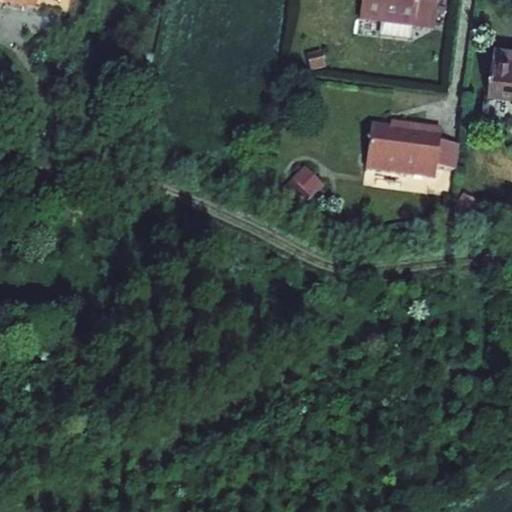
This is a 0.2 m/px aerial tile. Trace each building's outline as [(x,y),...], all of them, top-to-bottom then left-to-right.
[(353,0),(350,23),(428,33),(431,0),(353,0)] [(485,43),(479,93),(511,97),(511,53),(506,52),(506,46),(485,43)] [(412,128),(381,124),(380,130),(412,134),(412,128)] [(380,130),(358,128),(353,171),(427,180),(433,130),(412,128),(412,134),(380,130)] [(307,165),(286,185),(304,205),(325,185),(307,165)]
